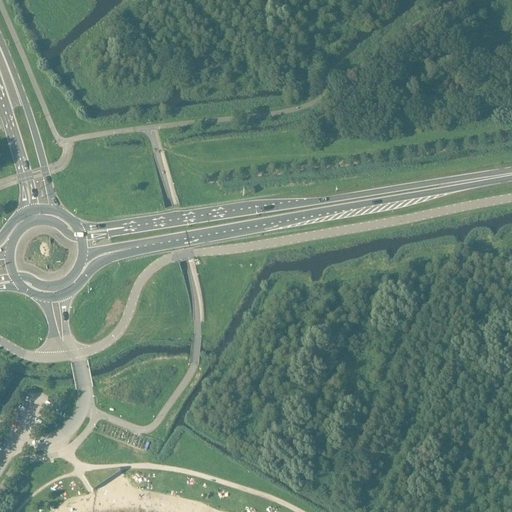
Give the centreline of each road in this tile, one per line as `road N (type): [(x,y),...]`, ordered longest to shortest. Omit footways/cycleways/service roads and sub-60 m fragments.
road 1 (unclassified): [(511,198),(159,261),(138,282),(116,334),(73,355)]
road 2 (primary): [(120,250),(464,182)]
road 3 (primary): [(464,182),(118,228)]
road 4 (secondary): [(56,211),(0,39)]
road 5 (unclassified): [(73,355),(82,402),(71,422),(43,443),(11,435)]
